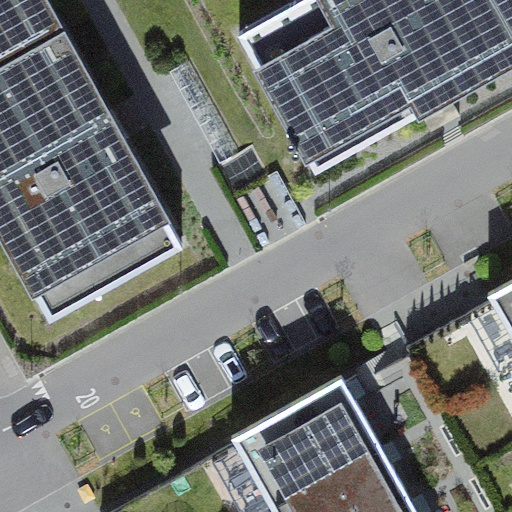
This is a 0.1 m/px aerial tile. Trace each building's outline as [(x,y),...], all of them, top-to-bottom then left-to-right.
[(0,0),(0,65),(63,31),(46,0),(0,0)] [(448,95),(511,58),(511,22),(499,0),(295,0),(239,32),(315,169),(422,109),(424,114),(438,107),(451,99),(448,95)] [(511,0),(499,0),(511,22),(511,0)] [(109,112),(63,31),(0,65),(0,227),(50,317),(182,243),(124,139),(128,136),(121,123),(114,109),(109,112)] [(511,334),(511,277),(488,291),(511,334)] [(272,506),(381,445),(341,373),(231,434),(272,506)] [(385,511),(411,498),(381,445),(272,506),(274,511),(385,511)] [(418,511),(411,498),(385,511),(418,511)]
